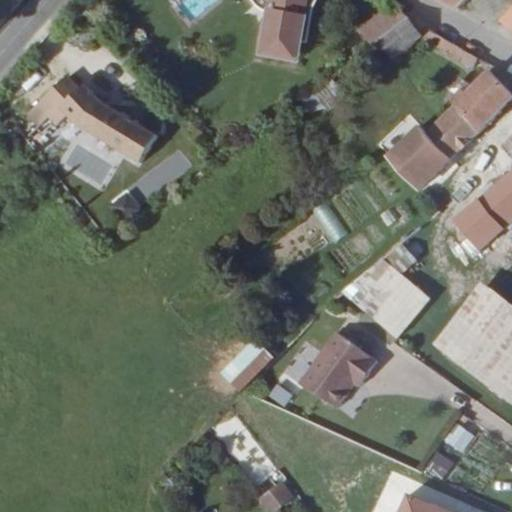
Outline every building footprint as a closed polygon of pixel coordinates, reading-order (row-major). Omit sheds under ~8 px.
[(270,0),(270,2),(278,3),(275,12),(268,11),(260,53),(285,58),(289,37),(299,40),(303,18),(299,17),(301,7),(306,8),(307,0),(270,0)] [(438,0),(461,9),(471,0),(438,0)] [(405,21),(395,10),(380,21),(388,33),(405,21)] [(511,17),(502,26),(511,32),(511,17)] [(418,38),(412,28),(405,21),(388,33),(378,40),(392,58),(418,38)] [(427,29),(418,38),(473,70),(475,62),(427,29)] [(430,129),(427,127),(389,162),(419,192),(511,100),(511,98),(502,88),(510,81),(497,70),(476,88),(473,85),(450,104),(454,108),(430,129)] [(76,123),(138,165),(157,138),(101,101),(86,85),(61,107),(76,123)] [(511,139),(496,154),(511,172),(511,139)] [(511,174),(455,225),(479,252),(511,222),(511,174)] [(126,190),(112,202),(124,217),(138,205),(126,190)] [(376,255),(394,269),(406,258),(389,244),(376,255)] [(370,250),(326,288),(387,331),(420,290),(394,269),(376,255),(370,250)] [(511,311),(476,285),(433,343),(511,403),(511,311)] [(329,318),(292,370),(329,392),(346,368),(351,372),(369,347),(329,318)] [(253,341),(217,374),(238,396),(273,362),(253,341)] [(464,454),(473,434),(452,425),(444,445),(464,454)] [(434,452),(424,471),(443,481),(453,461),(434,452)] [(280,481),(254,501),(262,511),(275,511),(293,497),(280,481)]
